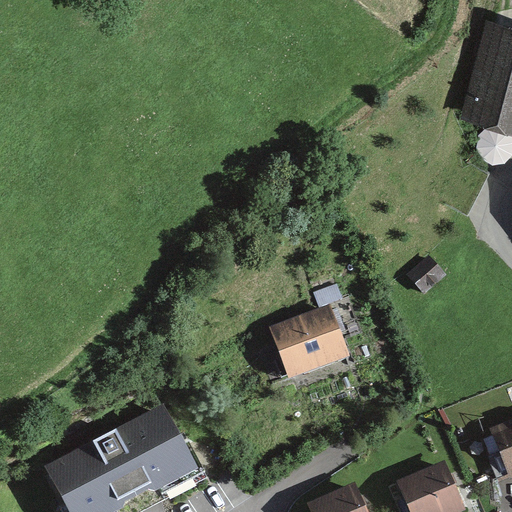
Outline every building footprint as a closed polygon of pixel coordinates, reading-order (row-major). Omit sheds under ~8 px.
[(511,26),(489,21),(465,117),(511,127),(511,26)] [(410,292),(432,274),(416,256),(395,274),(410,292)] [(344,358),(328,314),(275,332),(291,376),(344,358)] [(67,511),(132,511),(198,479),(164,413),(48,473),(67,511)] [(511,425),(496,432),(511,476),(511,425)] [(458,511),(442,470),(404,485),(415,511),(458,511)] [(361,511),(352,491),(314,507),(316,511),(361,511)]
